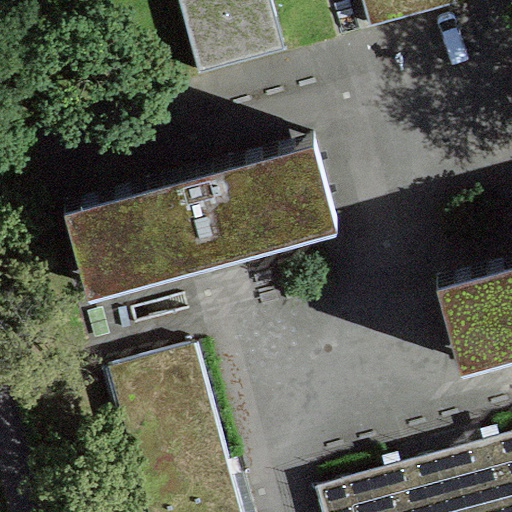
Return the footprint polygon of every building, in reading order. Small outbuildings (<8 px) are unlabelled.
[(363,0),(369,21),(446,0),(180,0),(198,68),(284,44),(272,0),(363,0)] [(337,215),(313,129),(63,197),(87,283),(337,215)] [(511,250),(436,271),(459,357),(511,342),(511,250)] [(108,361),(149,511),(241,511),(194,337),(108,361)] [(511,511),(511,426),(317,480),(325,511),(511,511)]
